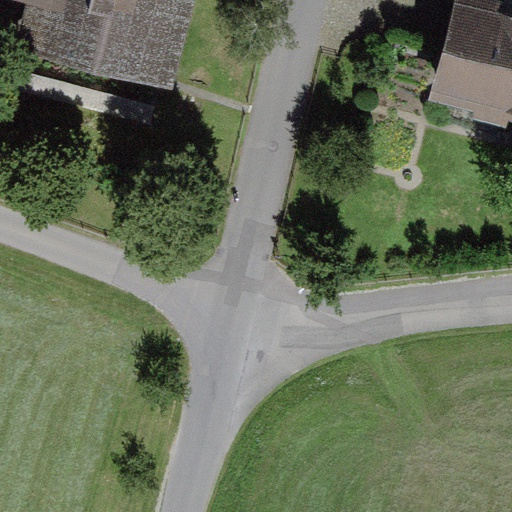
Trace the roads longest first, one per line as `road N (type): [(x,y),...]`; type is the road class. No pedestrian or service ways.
road 1 (residential): [(312,0),(239,329)]
road 2 (residential): [(239,329),(511,305)]
road 3 (track): [(0,227),(239,329)]
road 4 (residential): [(239,329),(192,511)]
